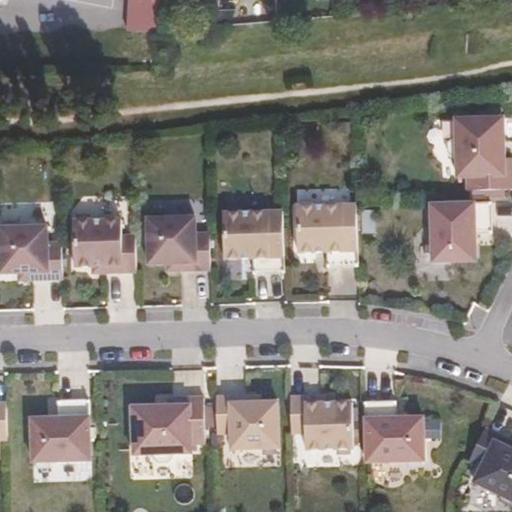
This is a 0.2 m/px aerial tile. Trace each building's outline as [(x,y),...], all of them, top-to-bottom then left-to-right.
[(129,0),(129,22),(158,21),(157,0),(129,0)] [(492,203),(511,202),(511,171),(506,171),(505,130),(457,131),(458,151),(454,151),(449,156),(449,166),(454,170),(458,171),(459,190),(469,190),(469,203),(492,203)] [(469,203),(432,204),(434,263),(478,261),(477,234),(493,233),(492,203),(469,203)] [(329,267),(359,266),(358,205),(298,206),(300,252),(329,252),(329,267)] [(256,274),(286,273),(284,211),(225,213),(226,259),(255,259),(256,274)] [(108,266),(108,273),(138,272),(137,236),(123,236),(123,220),(75,221),(76,267),(94,267),(108,266)] [(182,267),(182,274),(212,273),(211,237),(197,237),(197,220),(149,222),(150,268),(168,267),(182,267)] [(34,273),(34,280),(64,279),(63,243),(49,243),(49,227),(1,228),(2,274),(20,273),(34,273)] [(322,402),(322,395),(292,396),(293,432),(307,431),(307,448),(355,447),(354,401),(336,401),(322,402)] [(248,404),(247,397),(218,398),(219,434),(232,433),(233,450),(281,448),(280,403),(261,403),(248,404)] [(206,443),(205,398),(174,399),(174,406),(133,408),(134,456),(154,455),(154,459),(159,464),(169,463),(174,458),(173,455),(193,454),(193,444),(206,443)] [(366,399),(368,459),(426,457),(425,414),(397,414),(397,398),(366,399)] [(0,439),(8,440),(7,404),(0,403),(0,439)] [(26,465),(84,463),(82,403),(51,404),(52,420),(24,421),(26,465)] [(511,449),(510,448),(511,444),(511,441),(487,429),(471,461),(483,467),(475,482),(511,500),(511,449)]
